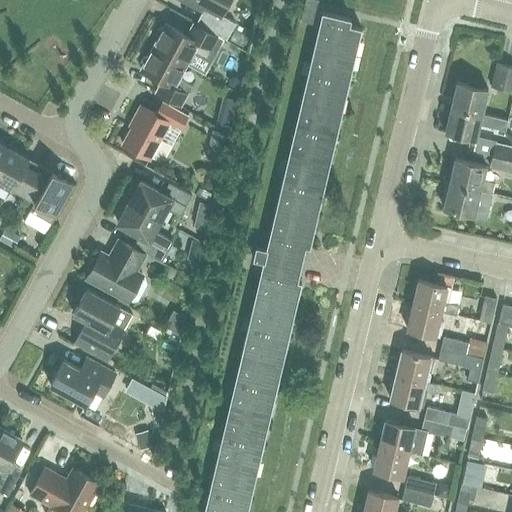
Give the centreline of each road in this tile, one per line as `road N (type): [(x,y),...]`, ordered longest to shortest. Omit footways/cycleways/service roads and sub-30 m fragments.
road 1 (residential): [(307,511),(379,243)]
road 2 (residential): [(0,356),(97,186),(98,166),(78,135)]
road 3 (residential): [(379,243),(436,0)]
road 4 (residential): [(0,397),(172,492)]
road 5 (residential): [(78,135),(78,105),(136,0)]
road 6 (residential): [(511,272),(379,243)]
